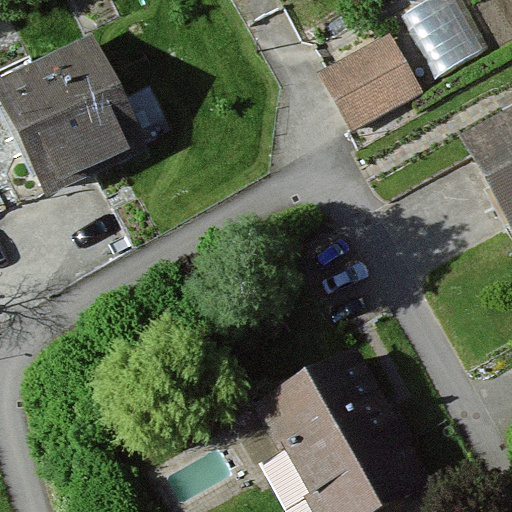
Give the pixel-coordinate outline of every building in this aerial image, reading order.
[(427,0),(409,10),(442,67),(489,39),(466,0),(427,0)] [(95,45),(0,88),(0,106),(47,209),(148,162),(95,45)] [(388,47),(320,83),(350,138),(417,102),(388,47)] [(511,126),(468,150),(511,231),(511,126)] [(355,359),(253,414),(306,511),(396,511),(429,495),(355,359)]
